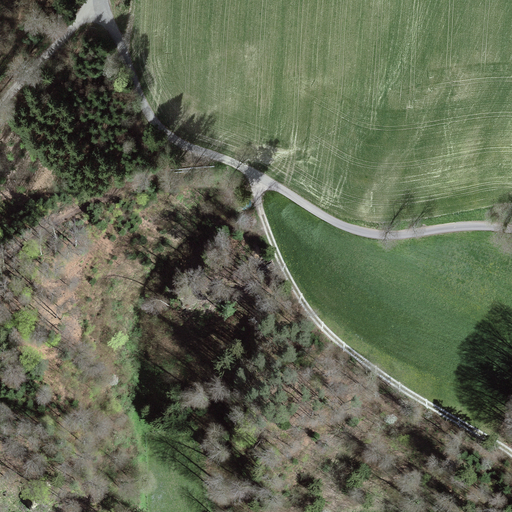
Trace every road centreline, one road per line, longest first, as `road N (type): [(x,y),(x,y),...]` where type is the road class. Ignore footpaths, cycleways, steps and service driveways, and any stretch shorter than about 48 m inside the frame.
road 1 (unclassified): [(102,6),(158,127),(185,146),(232,161),(363,232),(511,229)]
road 2 (track): [(250,172),(278,255),(315,318),(410,394),(511,453)]
road 3 (track): [(0,262),(102,196),(199,151)]
road 4 (unclassified): [(102,6),(62,36),(0,109)]
